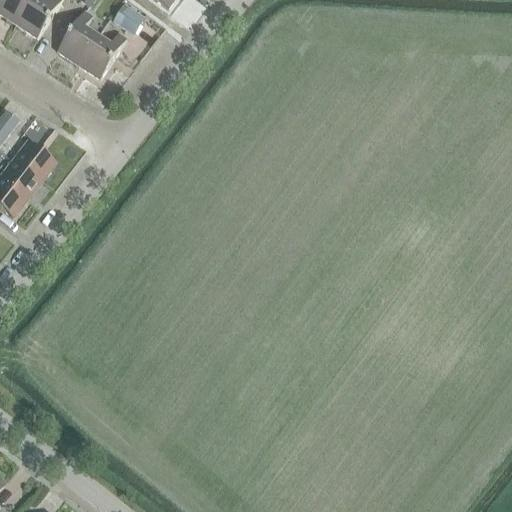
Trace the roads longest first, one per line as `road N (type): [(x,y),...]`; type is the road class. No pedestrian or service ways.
road 1 (unclassified): [(121,146),(0,307)]
road 2 (unclassified): [(236,0),(121,146)]
road 3 (residential): [(121,146),(0,67)]
road 4 (tertiary): [(113,511),(0,422)]
